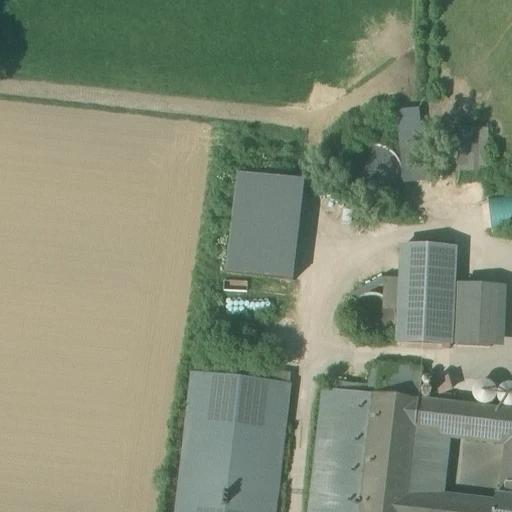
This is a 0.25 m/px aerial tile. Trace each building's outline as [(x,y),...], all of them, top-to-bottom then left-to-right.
[(424,182),(420,110),(401,111),(405,183),(424,182)] [(387,204),(397,193),(402,179),(399,165),(390,153),(377,147),(362,147),(350,155),(342,167),(341,182),(347,196),(358,205),(373,208),(387,204)] [(460,173),(485,173),(486,154),(461,153),(460,173)] [(239,176),(226,275),(294,283),(305,184),(239,176)] [(511,196),(485,200),(490,236),(511,232),(511,196)] [(398,345),(439,347),(450,348),(455,251),(403,249),(398,345)] [(491,349),(494,289),(460,288),(457,348),(491,349)] [(507,290),(494,289),(491,349),(504,350),(507,290)] [(392,333),(396,322),(394,311),(387,302),(377,297),(366,298),(356,303),(350,313),(349,324),(353,334),(362,341),(373,344),(384,341),(392,333)] [(376,391),(375,398),(419,404),(423,373),(379,368),(376,391)] [(273,511),(289,388),(194,376),(177,511),(273,511)] [(477,389),(474,397),(477,405),(486,408),(494,404),(497,396),(493,388),(485,385),(477,389)] [(310,511),(361,511),(375,398),(376,391),(336,386),(335,395),(324,394),(310,511)] [(501,391),(498,400),(502,408),(510,411),(511,410),(511,388),(509,388),(501,391)] [(423,393),(422,397),(424,401),(428,402),(431,400),(433,397),(431,393),(427,392),(423,393)] [(407,511),(409,499),(416,433),(419,404),(375,398),(361,511),(407,511)] [(445,407),(419,404),(416,433),(449,436),(452,407),(445,407)] [(449,436),(464,438),(467,409),(452,407),(449,436)] [(464,438),(511,443),(511,439),(511,413),(467,409),(464,438)] [(409,499),(443,503),(449,436),(416,433),(409,499)] [(441,511),(443,503),(409,499),(407,511),(441,511)] [(511,511),(511,500),(505,500),(496,499),(495,509),(494,511),(511,511)] [(441,511),(457,511),(458,505),(443,503),(441,511)]
